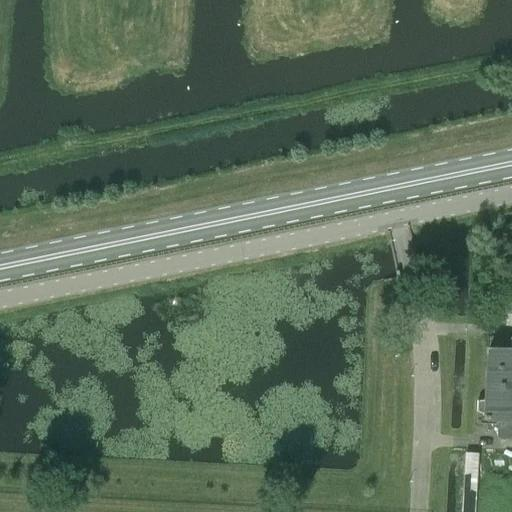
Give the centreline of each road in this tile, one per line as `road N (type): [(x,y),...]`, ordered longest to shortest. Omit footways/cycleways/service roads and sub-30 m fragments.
road 1 (unclassified): [(511,192),(0,297)]
road 2 (primary): [(0,258),(511,162)]
